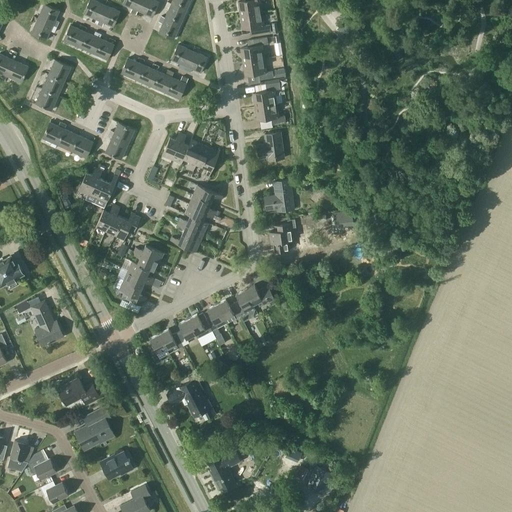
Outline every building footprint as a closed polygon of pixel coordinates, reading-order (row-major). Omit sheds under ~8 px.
[(94,23),(96,24),(105,4),(95,0),(89,0),(84,13),(96,18),(94,23)] [(132,7),(137,10),(141,0),(124,0),(123,3),(132,7)] [(159,1),(156,0),(141,0),(137,10),(152,16),(159,1)] [(172,0),(171,3),(186,9),(190,0),(172,0)] [(240,15),(262,11),(259,0),(244,0),(245,0),(238,1),(240,15)] [(44,3),(38,18),(57,26),(59,21),(55,19),(59,10),(44,3)] [(180,24),(186,9),(171,3),(169,9),(165,17),(180,24)] [(105,4),(96,24),(102,26),(104,22),(113,26),(120,11),(105,4)] [(264,25),(262,11),(240,15),(242,28),(256,26),(257,33),(271,31),(270,24),(264,25)] [(180,24),(165,17),(162,23),(158,32),(173,39),(180,24)] [(57,27),(57,26),(38,18),(31,32),(46,39),(52,25),(57,27)] [(336,28),(350,43),(361,33),(348,18),(336,28)] [(63,40),(78,46),(85,31),(70,24),(63,40)] [(93,35),(85,31),(78,46),(92,52),(99,37),(101,33),(95,31),(93,35)] [(242,61),(264,58),(262,44),(268,43),(267,36),(247,40),(248,46),(240,48),(242,61)] [(99,37),(92,52),(107,59),(114,44),(99,37)] [(171,59),(186,65),(192,50),(178,44),(171,59)] [(207,57),(192,50),(186,65),(184,69),(190,72),(192,68),(201,72),(207,57)] [(0,72),(7,75),(14,59),(0,53),(0,72)] [(136,79),(142,64),(128,57),(121,73),(136,79)] [(266,71),(264,58),(242,61),(245,75),(258,73),(260,79),(273,77),(272,70),(266,71)] [(14,59),(7,75),(21,82),(28,66),(14,59)] [(55,59),(48,74),(64,81),(71,66),(55,59)] [(154,69),(142,64),(136,79),(150,85),(157,70),(159,65),(153,63),(152,66),(155,67),(154,69)] [(274,69),(275,77),(285,75),(284,68),(274,69)] [(165,74),(157,70),(150,85),(165,92),(171,77),(173,72),(167,69),(165,74)] [(58,95),(64,81),(48,74),(42,88),(58,95)] [(171,77),(165,92),(179,98),(186,83),(188,78),(182,75),(180,80),(171,77)] [(252,93),(255,106),(276,103),(274,89),(280,88),(279,81),(265,84),(266,90),(252,93)] [(51,109),(58,95),(42,88),(36,102),(51,109)] [(279,116),(276,103),(255,106),(257,120),(271,117),(272,124),(286,122),(284,115),(279,116)] [(43,137),(57,144),(64,128),(58,125),(50,122),(43,137)] [(112,137),(127,144),(134,129),(118,122),(114,132),(112,137)] [(57,144),(71,150),(78,135),(64,128),(57,144)] [(268,159),(284,157),(280,131),(264,133),(265,143),(257,144),(259,158),(267,157),(268,159)] [(172,159),(182,133),(179,132),(176,139),(169,137),(162,155),(172,159)] [(186,134),(182,133),(172,159),(181,163),(183,158),(189,144),(188,144),(183,142),(186,134)] [(78,135),(71,150),(86,157),(93,141),(78,135)] [(121,158),(127,144),(112,137),(105,151),(121,158)] [(186,167),(189,169),(200,143),(191,139),(188,144),(189,144),(183,158),(189,160),(186,167)] [(196,163),(202,165),(210,147),(200,143),(189,169),(193,170),(196,163)] [(210,147),(202,165),(208,168),(205,175),(208,177),(219,151),(210,147)] [(152,182),(158,167),(153,165),(146,179),(152,182)] [(87,194),(99,168),(95,167),(92,174),(86,172),(78,189),(87,194)] [(99,169),(99,168),(87,194),(85,198),(95,203),(105,180),(99,177),(102,170),(99,169)] [(110,183),(105,180),(95,203),(104,207),(106,202),(118,177),(114,175),(110,183)] [(264,196),(265,207),(277,205),(278,210),(294,208),(290,178),(274,181),(276,195),(264,196)] [(197,184),(193,194),(211,202),(213,196),(221,199),(223,195),(197,184)] [(208,207),(211,202),(193,194),(189,203),(214,214),(216,211),(208,207)] [(189,203),(185,213),(190,215),(190,214),(203,220),(205,214),(219,220),(221,217),(214,214),(189,203)] [(95,226),(105,231),(116,205),(113,204),(109,211),(103,208),(95,226)] [(120,207),(116,205),(105,231),(114,235),(122,217),(117,214),(120,207)] [(124,239),(129,228),(134,230),(141,216),(131,212),(128,220),(122,217),(114,235),(124,239)] [(351,213),(335,215),(336,226),(352,223),(351,213)] [(203,220),(190,214),(190,215),(187,220),(180,217),(178,221),(204,232),(208,222),(203,220)] [(292,232),(296,231),(295,218),(287,219),(288,223),(274,225),(275,231),(269,232),(270,244),(273,243),(274,251),(289,249),(288,241),(293,240),(292,232)] [(184,228),(182,233),(200,241),(204,232),(178,221),(177,224),(184,228)] [(196,251),(200,241),(182,233),(179,239),(172,236),(170,240),(196,251)] [(123,256),(128,245),(121,242),(117,253),(123,256)] [(135,247),(134,250),(159,262),(164,252),(146,244),(143,250),(135,247)] [(155,271),(159,262),(134,250),(132,254),(140,257),(137,263),(132,260),(155,271)] [(99,264),(103,256),(97,253),(93,262),(99,264)] [(15,276),(23,272),(18,263),(16,264),(11,255),(0,260),(0,283),(0,284),(7,281),(10,287),(19,282),(15,276)] [(155,271),(132,260),(128,270),(153,281),(155,278),(147,274),(150,269),(155,271)] [(128,270),(124,279),(141,287),(144,281),(152,285),(153,281),(128,270)] [(141,287),(124,279),(119,289),(128,293),(126,299),(131,301),(142,306),(146,296),(139,293),(141,287)] [(254,284),(245,288),(255,308),(264,303),(275,298),(268,284),(257,290),(254,284)] [(241,315),(240,315),(243,321),(252,316),(254,308),(255,308),(245,288),(235,293),(239,299),(234,302),(241,315)] [(226,322),(240,315),(241,315),(234,302),(229,304),(226,298),(216,303),(224,319),(226,323),(226,322)] [(42,346),(64,336),(59,325),(57,325),(45,299),(30,306),(40,327),(34,329),(42,346)] [(20,312),(30,307),(27,300),(16,306),(20,312)] [(210,314),(205,317),(212,330),(226,323),(224,319),(216,303),(207,308),(210,314)] [(205,317),(200,319),(197,313),(188,318),(196,334),(198,337),(212,330),(205,317)] [(187,338),(196,334),(188,318),(178,323),(181,329),(176,331),(183,345),(189,342),(187,338)] [(168,328),(159,333),(169,352),(178,347),(183,345),(176,331),(172,334),(168,328)] [(160,356),(169,352),(159,333),(150,338),(153,344),(148,346),(156,363),(162,360),(160,356)] [(207,398),(204,399),(199,390),(202,388),(197,377),(196,377),(194,373),(188,376),(190,380),(175,388),(176,389),(166,393),(171,403),(184,397),(193,415),(200,412),(203,418),(214,413),(207,398)] [(86,404),(106,393),(99,379),(84,387),(79,377),(57,388),(66,404),(82,396),(86,404)] [(100,442),(114,434),(108,422),(106,423),(104,419),(110,416),(105,406),(83,417),(87,424),(75,431),(84,449),(100,441),(100,442)] [(22,471),(28,461),(30,456),(34,446),(27,445),(28,443),(15,439),(10,456),(10,457),(8,467),(22,471)] [(220,452),(211,456),(207,459),(215,474),(212,475),(219,489),(234,481),(227,466),(240,459),(234,448),(221,454),(220,452)] [(46,461),(40,450),(34,453),(28,463),(33,473),(37,471),(41,478),(56,470),(50,459),(46,461)] [(114,454),(109,456),(100,461),(109,477),(121,472),(122,474),(133,468),(124,451),(115,456),(114,454)] [(333,472),(318,464),(307,486),(321,494),(333,472)] [(53,502),(68,494),(62,482),(56,485),(53,480),(40,486),(45,496),(49,494),(53,502)] [(144,498),(151,494),(145,484),(131,491),(134,498),(120,505),(123,511),(145,511),(150,509),(144,498)] [(21,492),(19,487),(12,491),(14,496),(21,492)]
